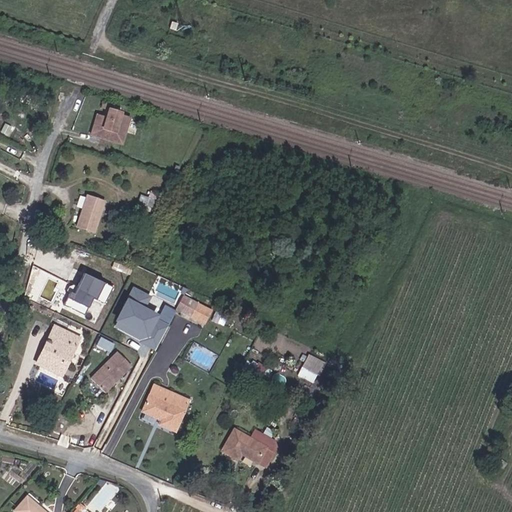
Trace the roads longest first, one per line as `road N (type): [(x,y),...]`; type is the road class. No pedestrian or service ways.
road 1 (residential): [(0,320),(47,151),(75,94)]
road 2 (residential): [(151,511),(138,482),(0,438)]
